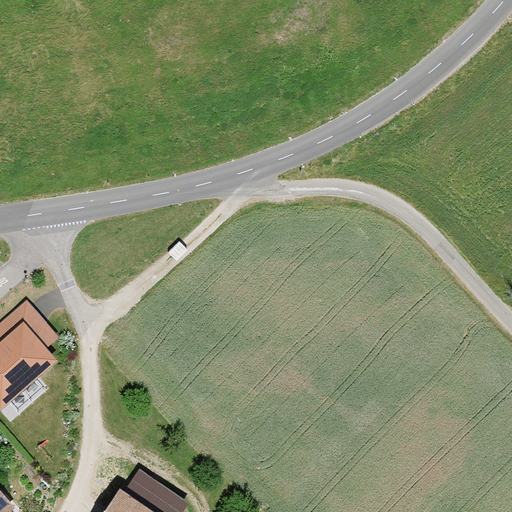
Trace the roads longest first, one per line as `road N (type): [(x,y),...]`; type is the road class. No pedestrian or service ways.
road 1 (unclassified): [(511,319),(414,217),(390,203),(344,189),(291,191),(229,176)]
road 2 (tertiary): [(504,0),(372,113),(229,176)]
road 3 (track): [(68,511),(89,437),(87,362),(39,213)]
road 4 (track): [(82,338),(252,186)]
road 5 (tertiary): [(229,176),(39,213)]
